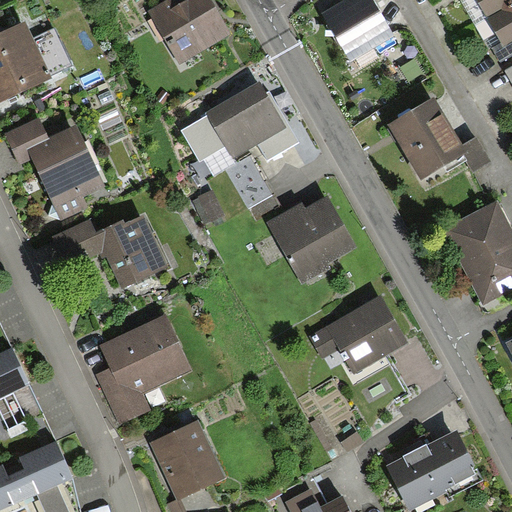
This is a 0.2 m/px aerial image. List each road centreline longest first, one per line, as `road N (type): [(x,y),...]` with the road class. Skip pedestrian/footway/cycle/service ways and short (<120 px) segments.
road 1 (unclassified): [(450,341),(268,14)]
road 2 (residential): [(128,511),(0,226)]
road 3 (residential): [(511,176),(408,0)]
road 4 (unclassified): [(511,455),(450,341)]
